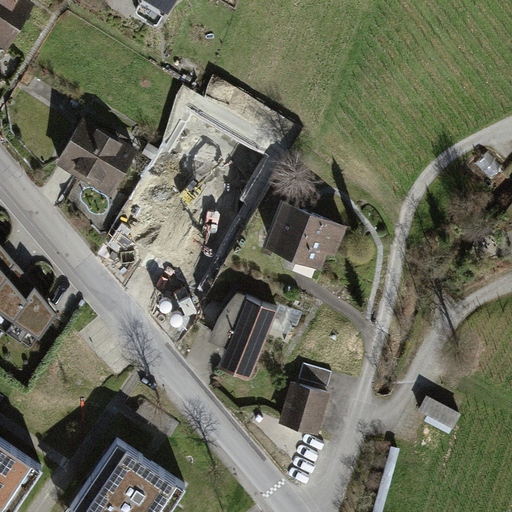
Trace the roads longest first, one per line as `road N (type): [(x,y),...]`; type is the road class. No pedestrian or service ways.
road 1 (residential): [(0,164),(294,511)]
road 2 (track): [(376,345),(418,189),(448,155),(511,121)]
